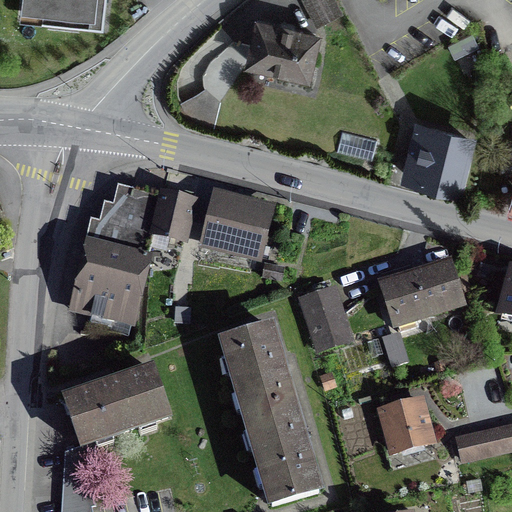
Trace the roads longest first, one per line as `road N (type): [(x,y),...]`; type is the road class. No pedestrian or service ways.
road 1 (residential): [(511,236),(77,126)]
road 2 (residential): [(11,511),(41,254),(55,179),(77,126)]
road 3 (residential): [(207,0),(77,126)]
